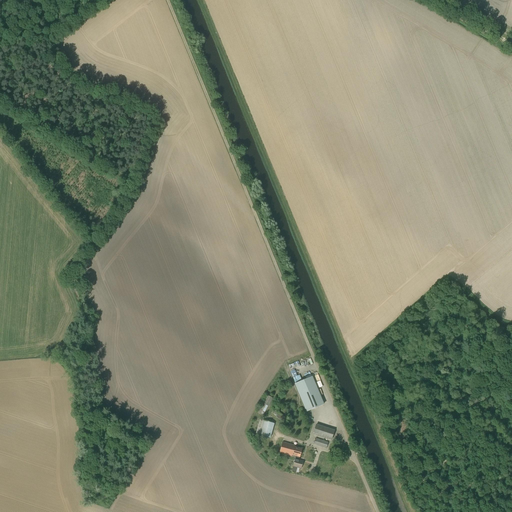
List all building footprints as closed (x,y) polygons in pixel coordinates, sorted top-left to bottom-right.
[(304,359),(290,364),(294,375),(300,373),(299,371),(306,368),(305,367),(311,364),(310,359),(304,361),(304,359)] [(307,411),(324,405),(312,377),(295,384),(307,411)] [(269,406),(273,398),(266,395),(262,403),(269,406)] [(270,438),(274,423),(260,419),(256,434),(270,438)] [(331,440),(334,430),(316,424),(313,434),(331,440)] [(326,448),(328,442),(315,438),(314,444),(326,448)] [(292,455),(296,456),(299,457),(300,457),(302,449),(295,447),(295,445),(283,442),(280,453),(292,456),(292,455)] [(299,460),(299,457),(296,456),(293,466),(292,471),(296,472),(297,467),(301,468),(303,461),(299,460)]
